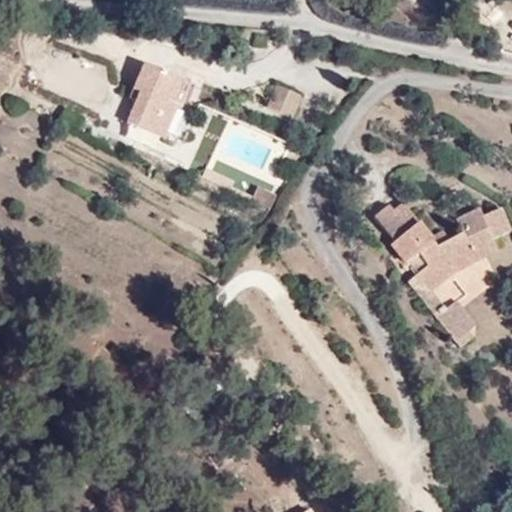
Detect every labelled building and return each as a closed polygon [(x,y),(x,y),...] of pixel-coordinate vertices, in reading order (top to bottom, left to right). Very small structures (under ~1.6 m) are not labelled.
[(177,99),(186,80),(142,58),(129,83),(134,84),(121,113),(154,128),(171,97),(177,99)] [(261,104),(289,115),(298,93),(270,82),(261,104)] [(45,97),(35,115),(69,132),(78,114),(45,97)] [(415,293),(498,251),(493,243),(507,235),(493,210),(481,216),(477,210),(450,225),(456,236),(432,248),(417,221),(405,228),(390,202),(374,211),(388,240),(385,242),(415,293)] [(427,287),(415,293),(441,336),(464,323),(448,296),(437,303),(427,287)]
